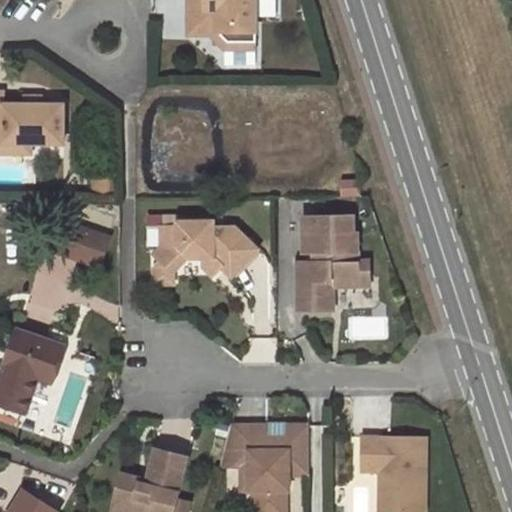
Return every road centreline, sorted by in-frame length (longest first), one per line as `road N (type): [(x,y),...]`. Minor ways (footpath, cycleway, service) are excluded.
road 1 (secondary): [(478,368),(362,0)]
road 2 (residential): [(159,368),(223,377),(478,368)]
